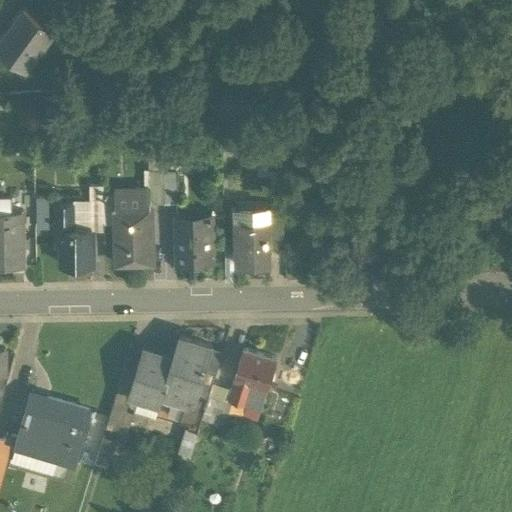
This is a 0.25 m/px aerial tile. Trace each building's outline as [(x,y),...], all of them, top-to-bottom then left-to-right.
[(56,29),(23,5),(0,37),(0,49),(27,69),(56,29)] [(284,132),(248,134),(249,154),(266,153),(267,172),(286,171),(284,132)] [(163,171),(149,171),(150,203),(164,203),(163,172),(163,171)] [(177,171),(163,172),(164,203),(178,203),(177,171)] [(89,188),(90,201),(103,201),(102,196),(102,187),(89,188)] [(142,189),(142,190),(115,190),(114,190),(114,196),(115,208),(143,207),(143,189),(142,189)] [(115,208),(114,196),(102,196),(103,201),(103,223),(115,223),(115,208)] [(11,198),(0,198),(0,266),(23,266),(22,210),(11,211),(11,198)] [(91,228),(91,224),(90,201),(72,202),(73,228),(91,228)] [(103,223),(103,201),(90,201),(91,224),(103,223)] [(91,228),(73,228),(72,202),(56,203),(56,243),(61,243),(62,265),(92,264),(91,228)] [(143,207),(115,208),(115,223),(117,264),(153,263),(151,207),(143,207)] [(209,218),(178,219),(178,212),(176,212),(177,263),(213,262),(212,212),(211,212),(211,215),(208,215),(209,218)] [(281,216),(266,216),(266,221),(268,221),(268,243),(281,243),(281,216)] [(266,221),(237,221),(237,258),(237,261),(242,261),(269,261),(268,243),(268,221),(266,221)] [(237,261),(237,258),(228,258),(229,282),(242,282),(242,261),(237,261)] [(212,345),(179,335),(173,356),(164,385),(188,393),(180,420),(189,422),(180,452),(190,455),(202,416),(204,410),(212,382),(223,349),(211,346),(212,345)] [(173,356),(143,347),(138,363),(128,392),(131,393),(159,401),(164,385),(173,356)] [(276,357),(243,347),(234,377),(235,377),(267,386),(276,357)] [(128,392),(138,363),(130,360),(113,411),(124,415),(131,393),(128,392)] [(297,390),(306,367),(291,361),(282,384),(297,390)] [(267,386),(235,377),(232,388),(229,398),(232,399),(261,408),(267,386)] [(232,388),(212,382),(204,410),(202,416),(225,422),(232,399),(229,398),(232,388)] [(89,409),(47,397),(43,410),(28,406),(17,446),(38,452),(41,440),(61,445),(58,454),(75,459),(89,409)] [(0,490),(14,442),(0,437),(0,490)] [(13,461),(53,473),(58,454),(61,445),(41,440),(38,452),(17,446),(13,461)]
